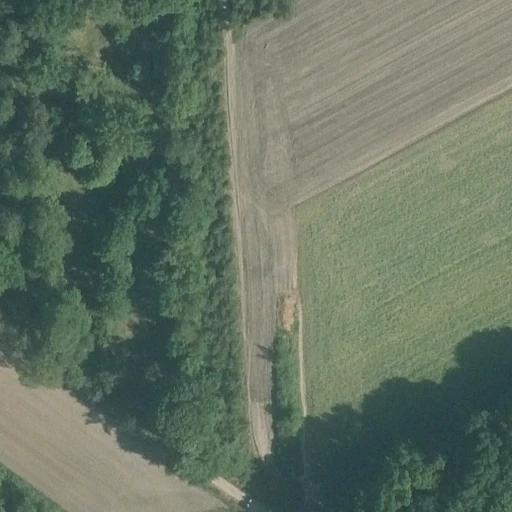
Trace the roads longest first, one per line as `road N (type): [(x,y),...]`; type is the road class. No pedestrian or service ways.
road 1 (track): [(0,311),(260,511)]
road 2 (track): [(511,429),(351,511)]
